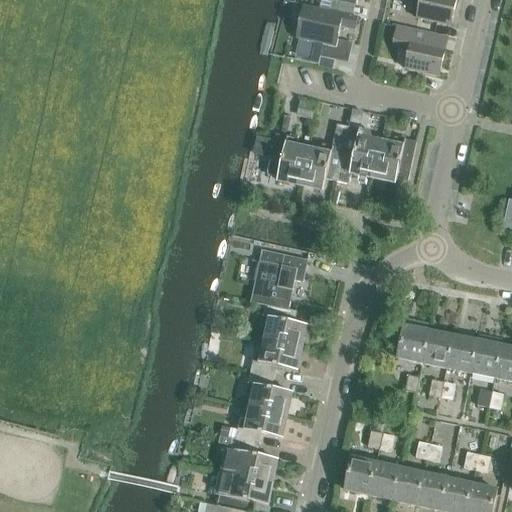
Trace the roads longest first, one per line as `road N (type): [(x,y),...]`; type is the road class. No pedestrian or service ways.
road 1 (residential): [(315,511),(358,301),(430,233)]
road 2 (residential): [(430,233),(453,115)]
